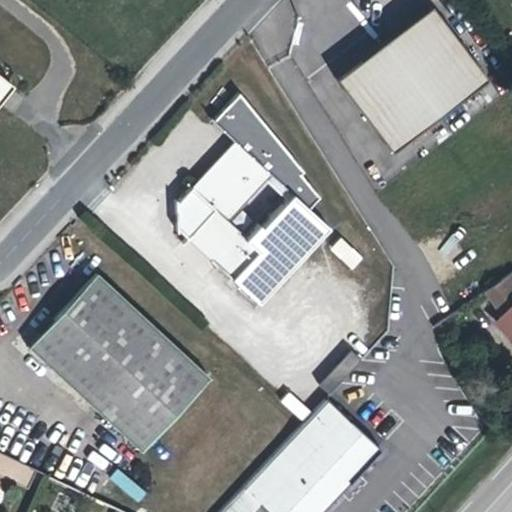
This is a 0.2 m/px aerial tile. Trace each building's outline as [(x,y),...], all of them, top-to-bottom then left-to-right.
[(430,2),(382,39),(439,112),(487,76),(430,2)] [(334,76),(391,149),(439,112),(382,39),(334,76)] [(0,97),(12,83),(0,73),(0,97)] [(236,140),(234,142),(267,173),(269,171),(309,207),(321,194),(302,172),(304,168),(239,92),(214,119),(236,140)] [(193,187),(199,192),(213,206),(203,217),(186,237),(232,277),(258,249),(226,218),(267,173),(234,142),(200,179),(193,187)] [(198,212),(203,217),(213,206),(199,192),(192,200),(201,209),(198,212)] [(491,281),(508,306),(499,316),(511,327),(511,265),(496,242),(459,268),(475,291),(491,281)] [(139,447),(207,374),(96,271),(28,344),(139,447)] [(251,476),(241,486),(258,501),(269,511),(319,511),(381,446),(325,395),(298,425),(251,476)] [(46,459),(41,471),(94,495),(99,483),(46,459)] [(241,486),(217,511),(247,511),(258,501),(241,486)]
